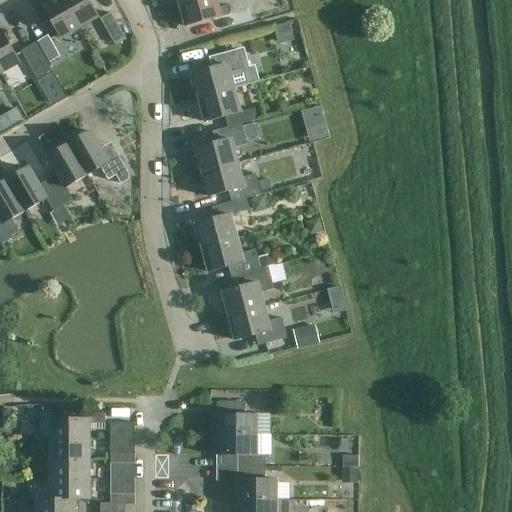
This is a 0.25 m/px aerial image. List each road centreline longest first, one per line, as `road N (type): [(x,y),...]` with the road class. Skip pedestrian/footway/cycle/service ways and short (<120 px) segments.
road 1 (residential): [(186,355),(151,223),(149,57)]
road 2 (residential): [(149,57),(0,146)]
